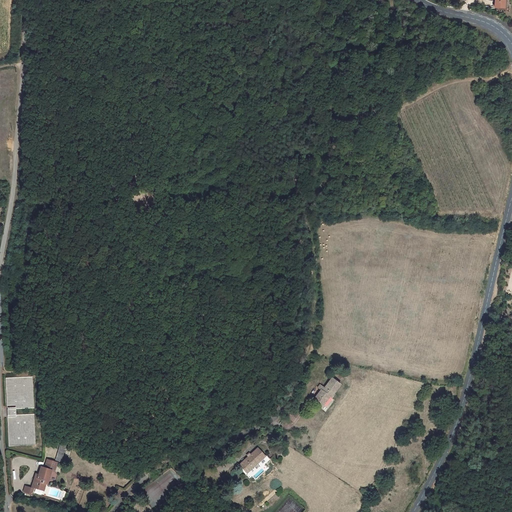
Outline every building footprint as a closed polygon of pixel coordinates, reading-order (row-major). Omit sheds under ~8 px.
[(330,375),(323,382),(319,386),(318,385),(311,393),(319,400),(329,390),(330,391),(338,381),(330,375)] [(9,448),(36,447),(34,416),(16,416),(16,411),(34,409),(32,378),(5,380),(9,448)] [(319,386),(323,382),(319,378),(315,382),(318,385),(319,386)] [(295,412),(289,407),(285,413),(291,417),(295,412)] [(57,464),(61,465),(67,448),(63,446),(57,464)] [(229,475),(232,478),(234,476),(238,480),(245,473),(250,477),(260,466),(255,462),(254,464),(246,456),(229,475)] [(57,467),(48,464),(45,472),(41,471),(38,478),(35,476),(31,489),(35,491),(36,490),(42,493),(44,488),(46,489),(51,475),(54,476),(57,467)] [(21,495),(29,498),(31,492),(23,489),(21,495)]
